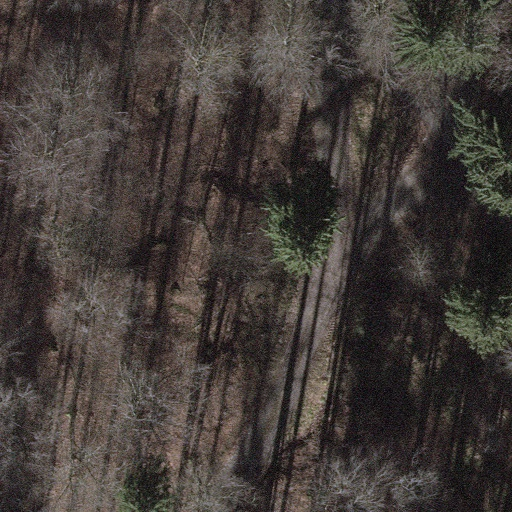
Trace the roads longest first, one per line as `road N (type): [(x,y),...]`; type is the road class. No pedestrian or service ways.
road 1 (track): [(210,511),(283,410),(340,231),(441,164),(503,0)]
road 2 (track): [(344,0),(441,164),(511,250)]
